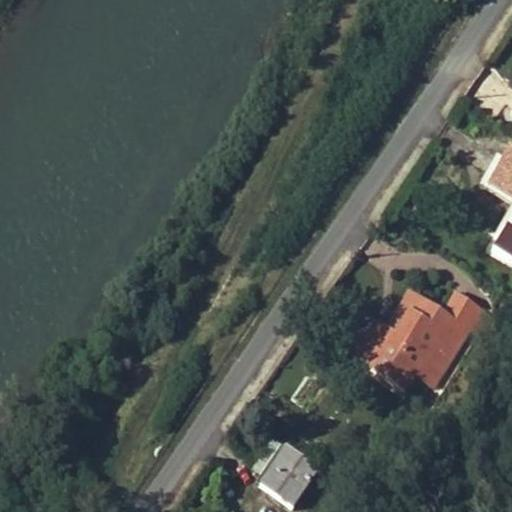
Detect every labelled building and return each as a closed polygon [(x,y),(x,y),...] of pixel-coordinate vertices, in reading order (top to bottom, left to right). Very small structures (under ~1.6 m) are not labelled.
[(511,262),(511,151),(507,149),(491,178),(511,189),(511,230),(505,226),(491,250),(511,262)] [(511,189),(491,178),(486,186),(511,200),(511,189)] [(467,328),(444,314),(410,293),(387,330),(386,331),(391,334),(387,340),(370,329),(358,349),(375,359),(369,370),(404,391),(414,375),(425,356),(443,366),(467,328)] [(487,315),(455,296),(444,314),(467,328),(476,333),(487,315)] [(387,330),(374,323),(370,329),(387,340),(391,334),(386,331),(387,330)] [(369,370),(375,359),(358,349),(351,360),(369,370)] [(431,386),(443,366),(425,356),(414,375),(431,386)] [(264,480),(285,449),(272,440),(251,471),(264,480)] [(318,471),(285,449),(264,480),(259,487),(293,509),(318,471)] [(386,499),(400,477),(381,465),(367,487),(386,499)]
